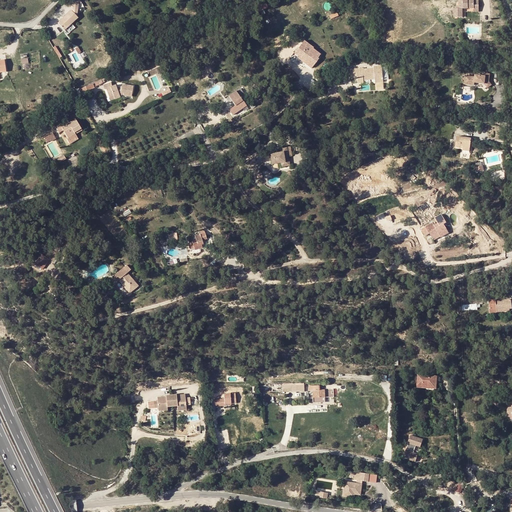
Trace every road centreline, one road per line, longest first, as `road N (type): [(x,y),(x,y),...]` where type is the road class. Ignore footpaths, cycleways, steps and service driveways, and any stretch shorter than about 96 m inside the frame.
road 1 (residential): [(0,207),(111,163),(191,167),(218,160),(299,84)]
road 2 (residential): [(176,495),(180,486),(243,460),(297,452),(386,462),(419,478),(470,468)]
road 3 (residential): [(511,258),(437,281),(360,259),(290,262),(230,279)]
road 4 (tertiary): [(176,495),(338,511)]
road 5 (tertiary): [(22,511),(176,495)]
road 6 (track): [(399,266),(357,279),(279,283),(252,274)]
road 7 (motorway): [(59,511),(0,381)]
